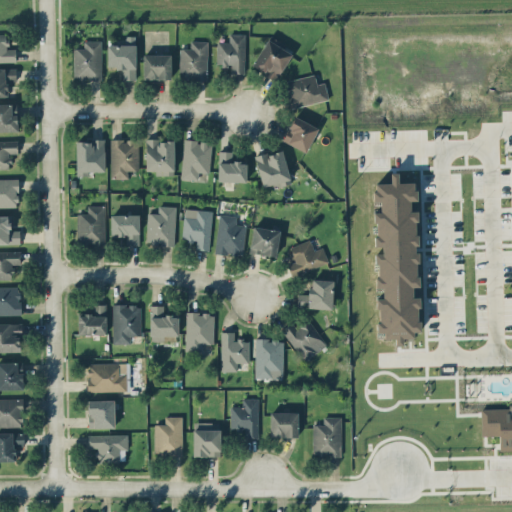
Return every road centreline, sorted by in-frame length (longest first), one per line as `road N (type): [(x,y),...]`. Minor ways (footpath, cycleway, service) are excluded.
road 1 (residential): [(44,0),(52,487)]
road 2 (residential): [(0,487),(425,478)]
road 3 (residential): [(48,276),(180,276),(253,296)]
road 4 (residential): [(245,114),(46,110)]
